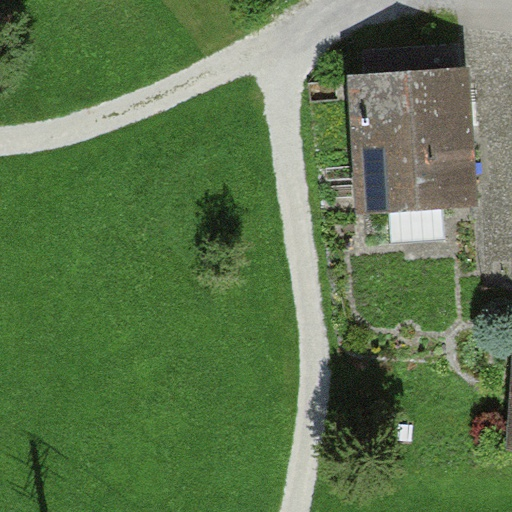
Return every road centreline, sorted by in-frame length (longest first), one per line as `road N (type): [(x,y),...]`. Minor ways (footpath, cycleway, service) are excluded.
road 1 (track): [(298,511),(318,413),(288,93),(319,21)]
road 2 (track): [(0,148),(36,146),(199,85),(362,0)]
road 3 (track): [(302,494),(511,504)]
